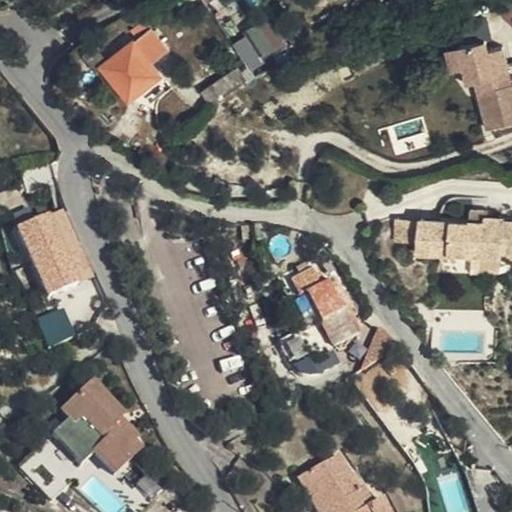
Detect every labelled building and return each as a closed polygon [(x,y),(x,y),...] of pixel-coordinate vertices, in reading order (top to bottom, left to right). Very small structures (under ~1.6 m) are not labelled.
[(326,0),(336,18),(344,13),(337,0),(326,0)] [(337,0),(344,13),(362,2),(360,0),(337,0)] [(233,34),(249,62),(286,42),(271,14),(233,34)] [(491,16),(467,19),(469,38),(493,35),(491,16)] [(135,48),(119,63),(133,79),(149,64),(135,48)] [(117,61),(90,84),(87,85),(90,89),(112,115),(141,89),(133,79),(119,63),(117,61)] [(133,79),(141,89),(157,75),(149,64),(133,79)] [(212,97),(247,78),(240,65),(205,84),(212,97)] [(480,68),(456,77),(463,96),(470,113),(477,111),(493,155),(511,147),(511,105),(498,73),(484,78),(480,68)] [(87,85),(90,84),(79,71),(66,83),(79,99),(90,89),(87,85)] [(463,96),(456,77),(443,82),(449,101),(463,96)] [(142,131),(133,135),(144,166),(191,149),(185,130),(161,139),(163,145),(149,150),(142,131)] [(14,229),(46,299),(96,276),(64,207),(14,229)] [(511,216),(423,211),(420,250),(474,253),(474,266),(504,268),(505,258),(511,258),(511,216)] [(398,213),(397,236),(420,236),(420,213),(398,213)] [(316,299),(300,307),(320,352),(337,344),(316,299)] [(63,311),(38,322),(50,346),(74,335),(63,311)] [(109,453),(115,446),(96,428),(102,421),(67,385),(31,423),(44,438),(30,453),(61,485),(73,472),(93,491),(120,465),(109,453)] [(298,457),(259,484),(278,511),(360,511),(346,493),(336,499),(326,484),(320,489),(298,457)]
